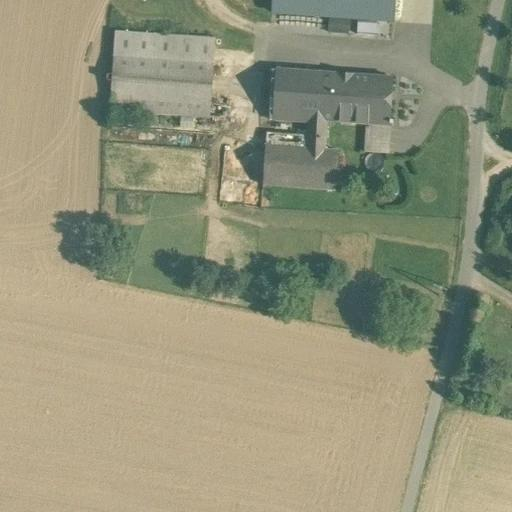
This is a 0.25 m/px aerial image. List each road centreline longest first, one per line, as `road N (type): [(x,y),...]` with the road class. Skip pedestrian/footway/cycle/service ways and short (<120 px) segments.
road 1 (unclassified): [(478,146),(471,258),(406,511)]
road 2 (unclassified): [(498,0),(478,146)]
